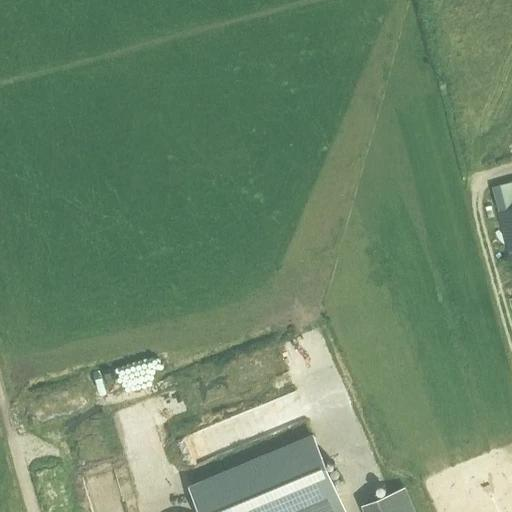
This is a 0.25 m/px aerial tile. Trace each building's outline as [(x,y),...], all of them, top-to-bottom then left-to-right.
[(511,181),(501,185),(507,208),(511,206),(511,181)] [(499,210),(511,261),(511,206),(507,208),(499,210)] [(193,489),(202,511),(344,511),(314,438),(193,489)] [(68,511),(50,450),(35,454),(52,511),(68,511)] [(182,460),(189,477),(206,469),(199,453),(182,460)] [(370,511),(414,511),(405,487),(367,503),(370,511)]
